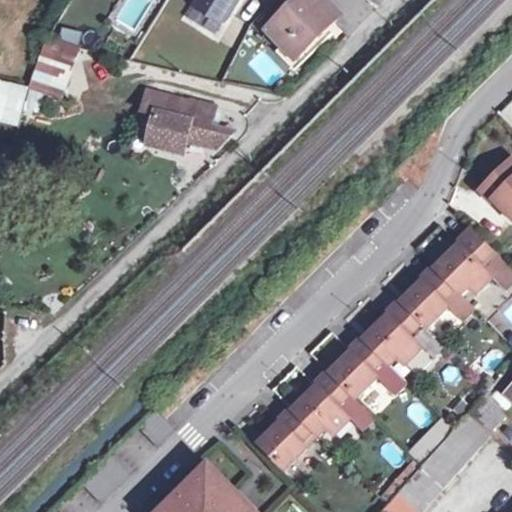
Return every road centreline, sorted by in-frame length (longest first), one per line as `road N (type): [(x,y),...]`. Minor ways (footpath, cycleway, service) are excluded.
road 1 (residential): [(511,78),(459,129),(437,191),(117,511)]
road 2 (residential): [(0,384),(395,0)]
